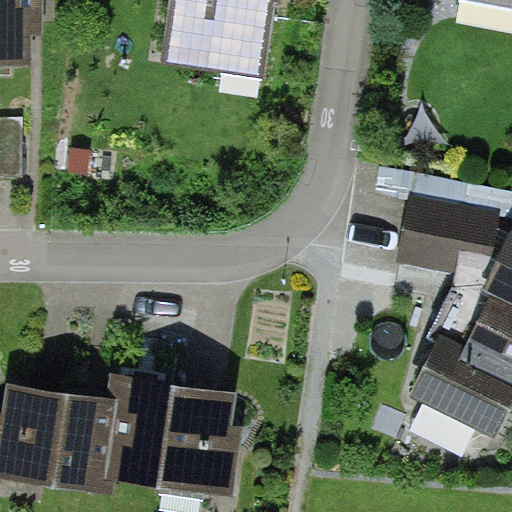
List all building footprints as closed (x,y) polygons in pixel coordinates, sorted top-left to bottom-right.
[(33,0),(0,0),(0,71),(31,72),(33,0)] [(271,0),(158,0),(150,64),(260,79),(271,0)] [(0,169),(38,169),(39,118),(0,117),(0,169)] [(502,211),(412,191),(398,255),(489,274),(502,211)] [(511,242),(462,348),(443,340),(414,401),(499,441),(511,413),(511,242)] [(230,398),(102,380),(99,403),(88,485),(215,503),(230,398)] [(88,485),(99,403),(0,388),(0,489),(85,501),(88,485)]
